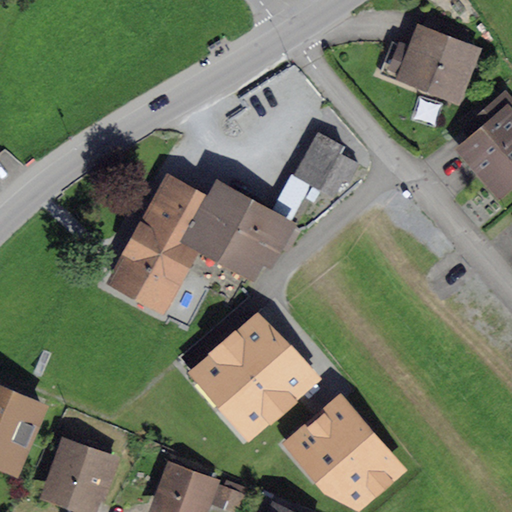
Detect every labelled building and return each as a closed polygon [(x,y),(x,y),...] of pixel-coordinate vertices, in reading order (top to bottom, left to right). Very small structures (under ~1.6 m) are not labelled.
[(466,34),(428,19),(414,54),(392,45),(381,73),(404,82),(408,73),(456,91),(467,63),(476,67),(480,58),(470,55),(471,53),(460,49),(466,34)] [(466,150),(499,188),(511,176),(511,118),(509,115),(511,111),(511,103),(505,96),(473,123),(484,135),(466,150)] [(309,183),(333,196),(343,178),(348,181),(358,163),(340,153),(344,146),(318,132),(275,210),(289,218),(309,183)] [(220,188),(212,202),(167,177),(123,256),(130,260),(118,281),(167,308),(182,282),(179,280),(198,246),(249,274),(258,257),(266,261),(276,243),(287,248),(297,231),(220,188)] [(257,309),(185,371),(246,441),(318,378),(257,309)] [(0,450),(16,458),(40,402),(0,384),(0,450)] [(341,390),(282,441),(324,488),(358,511),(409,470),(341,390)] [(67,447),(51,490),(90,504),(97,487),(104,490),(114,464),(105,461),(109,451),(74,438),(71,448),(67,447)] [(210,483),(167,468),(156,497),(161,499),(158,507),(172,511),(199,511),(205,498),(237,510),(245,488),(213,476),(210,483)] [(266,511),(272,500),(260,494),(251,511),(266,511)]
